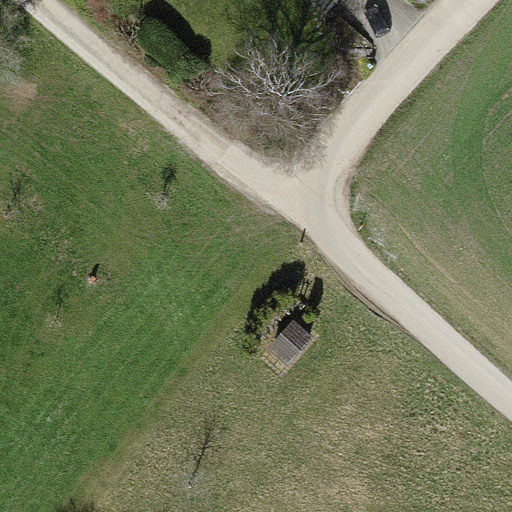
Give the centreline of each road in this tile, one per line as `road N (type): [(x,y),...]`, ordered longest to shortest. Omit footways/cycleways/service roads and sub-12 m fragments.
road 1 (track): [(37,0),(293,204)]
road 2 (track): [(293,204),(511,398)]
road 3 (track): [(474,0),(293,204)]
